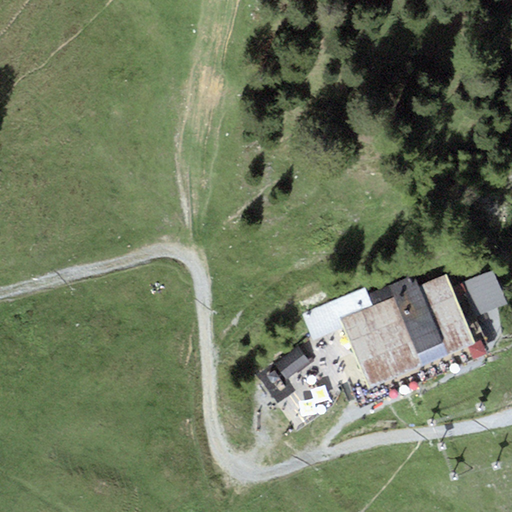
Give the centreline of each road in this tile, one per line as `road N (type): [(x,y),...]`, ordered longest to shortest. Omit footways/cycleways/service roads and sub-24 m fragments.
road 1 (track): [(200,267),(213,402),(234,460),(259,474),(399,436),(511,417)]
road 2 (track): [(0,299),(158,252),(179,253),(200,267)]
